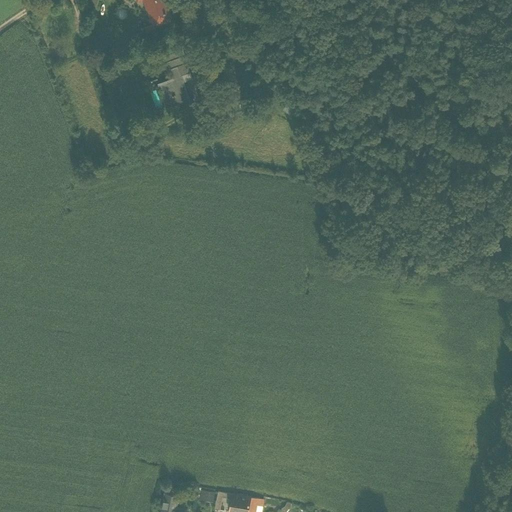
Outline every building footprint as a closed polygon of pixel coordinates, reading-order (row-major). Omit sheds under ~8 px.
[(151,16),(154,25),(172,18),(169,10),(167,11),(163,1),(166,1),(165,0),(145,0),(147,5),(151,4),(155,15),(151,16)] [(168,57),(169,60),(179,56),(177,51),(168,54),(168,57)] [(176,103),(178,110),(193,105),(182,74),(191,71),(185,54),(179,56),(169,60),(165,61),(168,68),(171,67),(174,77),(158,82),(167,106),(176,103)] [(213,500),(215,490),(200,488),(199,498),(213,500)] [(166,492),(163,505),(175,507),(176,501),(178,501),(179,494),(166,492)] [(229,510),(242,511),(248,511),(252,496),(233,493),(229,510)] [(260,497),(252,496),(248,511),(254,511),(255,511),(258,511),(260,511),(263,498),(260,498),(260,497)]
